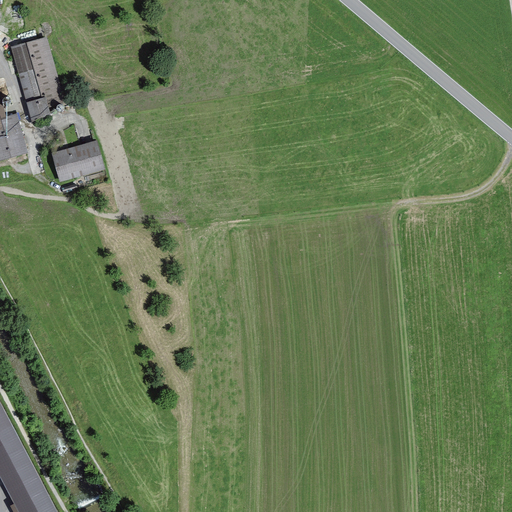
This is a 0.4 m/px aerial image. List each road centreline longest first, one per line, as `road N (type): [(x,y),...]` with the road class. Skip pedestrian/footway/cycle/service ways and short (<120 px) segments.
road 1 (unknown): [(0,278),(122,511)]
road 2 (unclassified): [(347,0),(511,137)]
